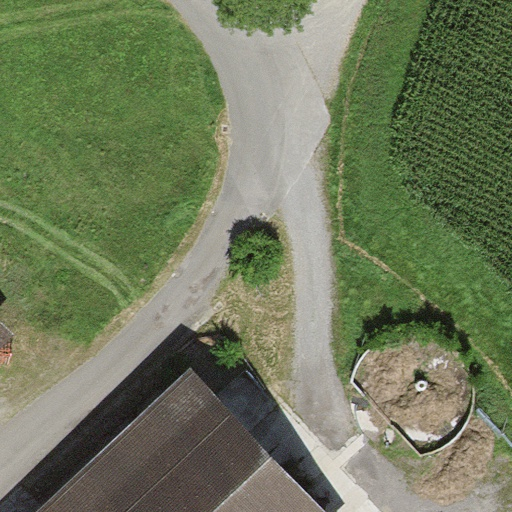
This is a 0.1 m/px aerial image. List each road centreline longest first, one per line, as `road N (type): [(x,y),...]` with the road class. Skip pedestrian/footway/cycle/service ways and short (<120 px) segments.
road 1 (unclassified): [(202,0),(260,80),(259,152),(241,211),(183,298),(0,459)]
road 2 (track): [(346,0),(265,109)]
